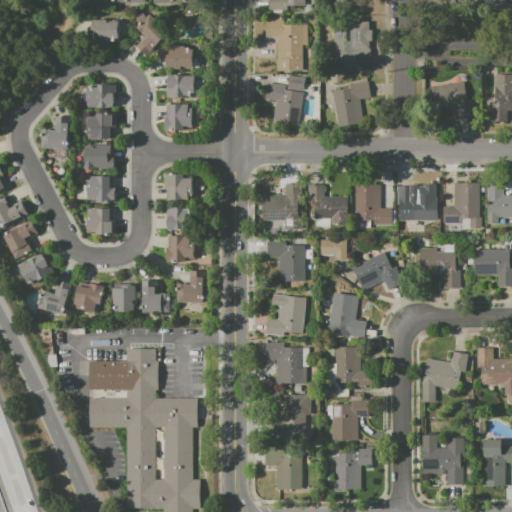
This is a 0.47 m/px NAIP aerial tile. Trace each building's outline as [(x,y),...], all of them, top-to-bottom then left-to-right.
[(306,0),(306,6),(298,6),(298,9),(268,9),(268,0),(306,0)] [(148,56),(138,46),(146,37),(137,27),(150,14),(158,22),(157,23),(164,30),(165,29),(170,34),(148,56)] [(118,20),(119,40),(95,40),(95,19),(107,19),(107,22),(110,22),(110,20),(118,20)] [(265,20),(303,20),(303,24),(307,24),(307,45),(303,45),(302,71),(277,71),(277,37),(265,37),(265,20)] [(333,23),(357,22),(358,46),(368,46),(368,62),(355,62),(356,69),(334,70),(333,23)] [(166,69),(166,46),(185,45),(185,48),(193,48),(193,68),(166,69)] [(167,96),(167,75),(196,75),(196,95),(167,96)] [(492,75),(511,75),(511,111),(507,111),(507,122),(493,122),(492,75)] [(268,82),(287,85),(288,77),(305,79),(299,125),(273,122),(276,100),(266,99),(268,82)] [(331,91),(348,89),(348,84),(367,81),(370,101),(359,102),(362,120),(336,124),(331,91)] [(429,86),(464,82),(469,118),(457,119),(456,108),(432,111),(429,86)] [(116,84),(116,107),(87,107),(87,86),(96,86),(96,85),(116,84)] [(166,104),(189,104),(189,107),(193,107),(193,127),(184,127),(184,130),(166,130),(166,104)] [(88,139),(87,116),(97,116),(97,113),(116,113),(116,127),(114,127),(114,138),(88,139)] [(42,148),(41,133),(43,133),(43,129),(50,129),(50,130),(56,130),(56,124),(55,124),(55,116),(70,116),(70,128),(69,128),(69,140),(70,140),(70,148),(42,148)] [(112,145),(112,152),(111,152),(111,166),(109,166),(109,168),(92,168),(92,167),(85,167),(85,146),(97,146),(97,145),(112,145)] [(0,189),(0,167),(4,175),(3,175),(8,186),(0,189)] [(166,200),(166,188),(165,188),(164,174),(185,174),(185,176),(192,176),(192,199),(166,200)] [(75,199),(75,191),(83,191),(83,185),(87,185),(87,180),(91,180),(91,176),(114,176),(114,187),(115,187),(116,199),(109,199),(109,202),(96,202),(96,198),(75,199)] [(487,182),(503,182),(503,194),(511,194),(511,217),(498,217),(498,223),(487,223),(487,182)] [(285,183),(302,183),(302,201),(298,201),(298,215),(303,215),(303,229),(284,229),(284,219),(261,220),(261,195),(285,195),(285,183)] [(454,183),(478,183),(479,214),(482,214),(482,229),(471,229),(471,223),(443,224),(442,207),(454,207),(454,183)] [(308,184),(324,184),(324,197),(348,197),(348,225),(330,225),(330,218),(313,218),(313,205),(308,205),(308,184)] [(355,184),(381,184),(381,185),(381,208),(392,208),(392,225),(390,225),(373,225),(373,219),(355,219),(355,184)] [(397,186),(414,186),(414,198),(437,198),(437,219),(404,219),(404,204),(397,204),(397,186)] [(28,215),(0,230),(0,196),(4,195),(9,206),(16,202),(18,207),(23,204),(28,215)] [(167,229),(167,208),(193,207),(194,229),(167,229)] [(92,208),(110,208),(110,220),(115,220),(115,234),(96,235),(96,231),(88,231),(87,212),(92,212),(92,208)] [(14,258),(2,234),(31,219),(37,233),(26,238),(32,249),(14,258)] [(167,261),(167,247),(168,247),(168,235),(190,235),(190,239),(194,239),(194,259),(185,259),(185,260),(167,261)] [(267,241),(286,241),(286,240),(304,239),(305,280),(279,281),(279,257),(267,258),(267,241)] [(320,239),(347,239),(347,259),(336,259),(336,254),(320,255),(320,239)] [(420,248),(437,248),(437,251),(444,251),(444,243),(455,243),(455,251),(456,251),(456,269),(461,269),(461,288),(444,288),(444,277),(420,277),(420,248)] [(474,249),(510,249),(509,267),(511,267),(511,285),(498,285),(498,275),(474,275),(474,249)] [(352,268),(385,251),(394,268),(396,266),(404,282),(389,290),(383,280),(363,290),(352,268)] [(18,267),(29,261),(29,260),(43,254),(49,265),(50,265),(55,275),(46,279),(45,276),(27,285),(18,267)] [(177,302),(176,287),(178,287),(178,283),(185,283),(185,284),(191,284),(191,279),(189,277),(189,270),(203,270),(204,302),(177,302)] [(71,283),(66,313),(38,308),(41,290),(49,291),(48,292),(55,293),(57,285),(56,285),(57,280),(71,283)] [(141,281),(157,280),(157,293),(169,293),(169,311),(141,312),(141,281)] [(74,308),(78,282),(90,284),(90,282),(103,285),(99,303),(98,303),(97,312),(74,308)] [(136,284),(136,301),(133,301),(133,303),(135,303),(135,312),(112,312),(112,287),(122,287),(122,285),(136,284)] [(332,293),(359,296),(355,320),(367,321),(364,338),(327,333),(332,293)] [(272,294),(305,297),(301,337),(264,334),(266,319),(277,320),(279,307),(271,306),(272,294)] [(38,328),(50,327),(51,335),(38,336),(38,328)] [(264,342),(286,342),(286,347),(305,347),(308,347),(309,366),(306,366),(306,382),(277,383),(277,360),(264,360),(264,342)] [(334,347),(360,346),(360,371),(372,371),(372,386),(352,386),(352,382),(335,382),(334,347)] [(52,347),(53,355),(45,356),(44,347),(52,347)] [(478,347),(493,347),(493,359),(511,359),(511,395),(504,395),(504,384),(481,384),(481,364),(478,364),(478,347)] [(164,511),(164,508),(127,508),(127,479),(127,427),(89,427),(89,398),(127,398),(127,390),(89,390),(89,361),(127,361),(127,348),(155,348),(155,361),(158,361),(158,390),(155,390),(155,398),(198,398),(198,427),(192,427),(192,479),(201,479),(201,508),(192,508),(192,511),(164,511)] [(420,393),(426,357),(450,361),(452,351),(469,354),(465,376),(461,375),(458,390),(436,386),(434,396),(420,393)] [(279,394),(310,395),(309,414),(304,414),(304,432),(278,432),(279,394)] [(331,404),(349,404),(349,400),(367,400),(367,416),(356,416),(356,441),(331,441),(331,404)] [(422,434),(437,434),(437,448),(447,448),(447,438),(465,438),(465,463),(460,463),(460,467),(463,467),(463,484),(447,484),(447,473),(422,473),(422,434)] [(484,440),(502,439),(503,446),(511,446),(511,462),(506,462),(506,486),(485,487),(484,440)] [(265,448),(302,447),(302,489),(277,489),(277,465),(265,465),(265,448)] [(334,488),(360,489),(360,466),(371,466),(371,449),(347,448),(346,453),(335,453),(334,488)]
